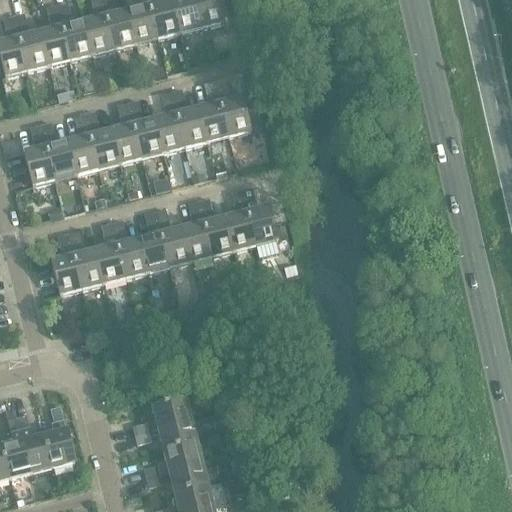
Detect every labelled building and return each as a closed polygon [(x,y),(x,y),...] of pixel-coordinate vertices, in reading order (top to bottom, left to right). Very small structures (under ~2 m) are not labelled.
[(95,0),(89,2),(95,23),(84,26),(92,60),(114,55),(100,0),(95,0)] [(111,0),(100,0),(114,55),(136,49),(127,15),(116,17),(111,0)] [(135,0),(138,12),(127,15),(136,49),(158,44),(146,0),(135,0)] [(158,0),(146,0),(158,44),(179,38),(171,4),(160,7),(158,0)] [(181,0),(182,1),(171,4),(179,38),(201,33),(192,0),(181,0)] [(192,0),(201,33),(223,27),(216,0),(192,0)] [(67,7),(57,10),(71,66),(92,60),(84,26),(73,28),(67,7)] [(51,34),(40,36),(49,71),(71,66),(57,10),(46,12),(51,34)] [(24,18),(13,21),(27,77),(49,71),(40,36),(29,39),(24,18)] [(3,23),(8,45),(0,46),(0,62),(5,82),(27,77),(13,21),(3,23)] [(214,86),(228,142),(251,136),(242,102),(230,105),(225,83),(214,86)] [(204,89),(209,110),(198,113),(207,147),(228,142),(214,86),(204,89)] [(181,94),(171,97),(185,153),(207,147),(198,113),(187,116),(181,94)] [(166,121),(154,124),(163,158),(185,153),(171,97),(160,99),(166,121)] [(138,105),(127,108),(141,164),(163,158),(154,124),(143,126),(138,105)] [(127,108),(117,110),(122,132),(111,135),(120,169),(141,164),(127,108)] [(95,116),(84,119),(98,175),(120,169),(111,135),(100,137),(95,116)] [(79,143),(68,146),(76,180),(98,175),(84,119),(73,121),(79,143)] [(51,127),(41,130),(55,186),(76,180),(68,146),(56,148),(51,127)] [(30,132),(35,154),(24,157),(32,191),(55,186),(41,130),(30,132)] [(203,177),(192,180),(194,188),(205,186),(203,177)] [(167,183),(153,186),(156,198),(170,195),(167,183)] [(242,195),(256,251),(278,245),(269,210),(258,214),(252,192),(242,195)] [(136,195),(127,197),(129,205),(138,203),(136,195)] [(242,195),(231,198),(236,219),(225,222),(234,256),(256,251),(242,195)] [(105,203),(95,205),(97,213),(107,210),(105,203)] [(234,256),(225,222),(214,224),(209,203),(198,206),(212,261),(234,256)] [(188,208),(193,230),(182,233),(190,267),(212,261),(198,206),(188,208)] [(61,210),(47,213),(50,225),(64,221),(61,210)] [(165,214),(155,217),(169,272),(190,267),(182,233),(171,235),(165,214)] [(149,241),(138,243),(147,278),(169,272),(155,217),(144,219),(149,241)] [(147,278),(138,243),(127,246),(122,225),(111,228),(125,283),(147,278)] [(106,252),(95,254),(104,289),(125,283),(111,228),(101,230),(106,252)] [(79,236),(68,239),(82,294),(104,289),(95,254),(84,257),(79,236)] [(63,262),(51,265),(60,300),(82,294),(68,239),(57,241),(63,262)] [(161,301),(153,303),(156,314),(164,313),(161,301)] [(186,404),(153,412),(158,434),(192,426),(186,404)] [(60,411),(50,414),(54,428),(64,425),(60,411)] [(26,420),(17,422),(31,479),(52,473),(44,440),(32,443),(26,420)] [(8,424),(13,447),(1,450),(10,484),(31,479),(17,422),(8,424)] [(192,426),(158,434),(163,456),(197,447),(192,426)] [(147,427),(133,431),(135,440),(149,437),(147,427)] [(44,440),(52,473),(74,468),(66,434),(44,440)] [(149,437),(135,440),(138,449),(151,446),(149,437)] [(163,456),(166,468),(144,473),(146,483),(160,479),(169,477),(202,469),(197,447),(163,456)] [(0,486),(10,484),(1,450),(0,450),(0,486)] [(208,490),(203,470),(202,469),(169,477),(174,498),(208,490)] [(160,479),(146,483),(148,492),(162,488),(160,479)] [(208,490),(174,498),(177,511),(209,511),(213,511),(208,490)]
